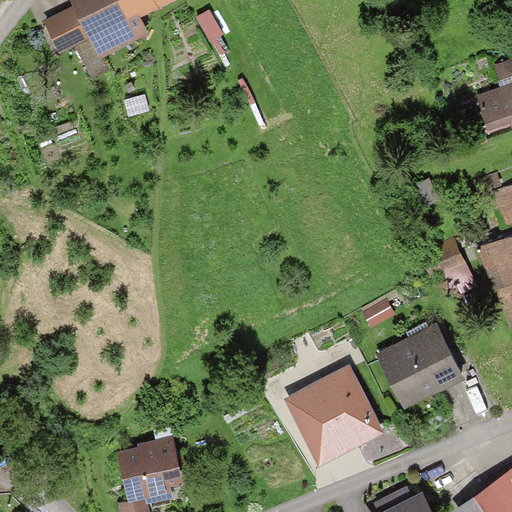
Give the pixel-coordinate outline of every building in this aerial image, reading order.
[(169,0),(70,0),(76,8),(89,37),(102,57),(145,36),(135,17),(169,0)] [(89,37),(76,8),(47,21),(60,49),(89,37)] [(509,133),(511,132),(511,61),(508,63),(511,75),(511,77),(471,89),(483,132),(507,125),(509,133)] [(511,186),(483,197),(495,229),(511,223),(511,186)] [(511,344),(511,236),(476,250),(511,344)] [(435,324),(371,355),(400,414),(463,383),(435,324)] [(316,467),(381,435),(347,367),(281,400),(316,467)] [(112,451),(123,501),(167,492),(164,476),(179,473),(171,439),(112,451)] [(449,511),(511,511),(511,473),(511,472),(449,511)] [(429,511),(419,492),(380,511),(429,511)] [(138,511),(136,502),(115,506),(116,511),(138,511)]
